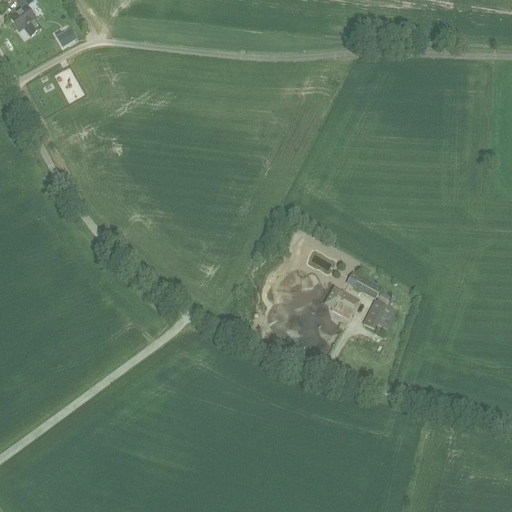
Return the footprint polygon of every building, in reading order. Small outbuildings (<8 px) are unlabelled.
[(33,0),(15,0),(22,10),(10,19),(20,33),(24,29),(31,38),(41,30),(35,22),(36,21),(26,8),(34,1),(33,0)] [(25,52),(31,63),(74,39),(68,28),(25,52)] [(28,50),(47,39),(43,32),(24,44),(28,50)] [(381,290),(359,278),(353,289),(374,301),(381,290)] [(332,311),(349,321),(360,303),(343,293),(341,295),(335,291),(328,303),(329,307),(333,309),(332,311)] [(389,298),(383,294),(382,293),(378,300),(385,304),(387,301),(389,298)] [(375,302),(363,326),(386,338),(398,314),(375,302)]
